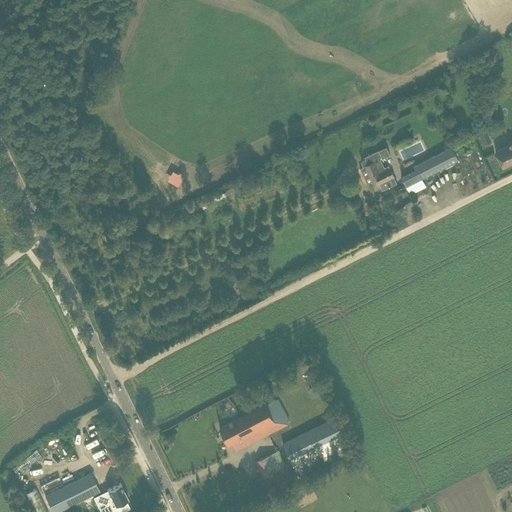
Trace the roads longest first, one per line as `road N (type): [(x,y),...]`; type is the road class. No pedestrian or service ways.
road 1 (track): [(511,174),(111,374)]
road 2 (tertiary): [(178,511),(0,148)]
